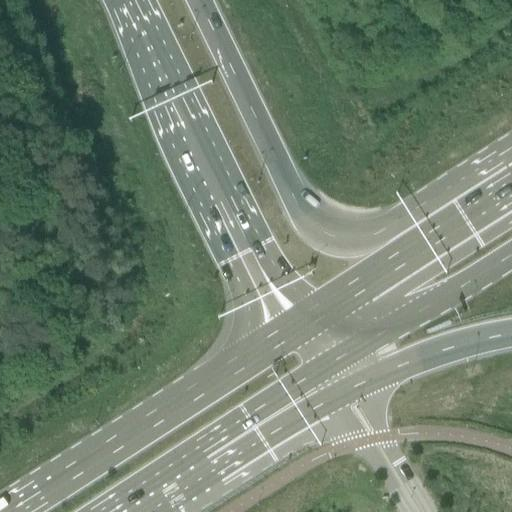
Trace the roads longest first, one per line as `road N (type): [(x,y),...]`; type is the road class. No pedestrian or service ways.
road 1 (trunk): [(511,182),(369,237),(322,237),(295,204),(198,0)]
road 2 (trunk): [(126,0),(288,332)]
road 3 (secondary): [(288,332),(8,511)]
road 4 (secondary): [(511,188),(288,332)]
road 5 (secondary): [(100,511),(316,375)]
road 6 (secondary): [(316,375),(511,255)]
road 7 (trunk): [(316,375),(363,383),(511,336)]
